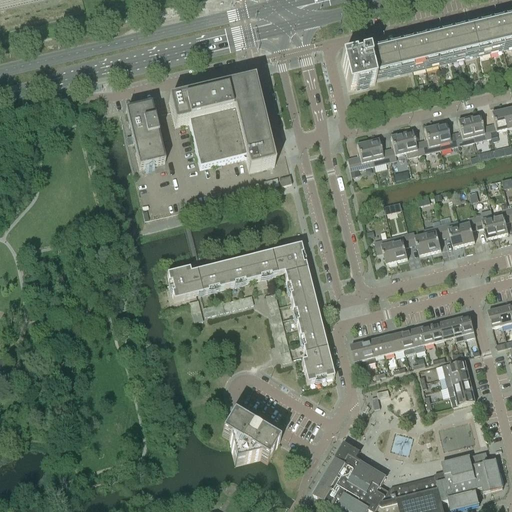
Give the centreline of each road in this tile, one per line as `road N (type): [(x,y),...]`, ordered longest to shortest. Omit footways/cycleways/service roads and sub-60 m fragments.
road 1 (residential): [(0,117),(255,63),(278,152),(302,146)]
road 2 (residential): [(348,134),(326,45),(511,2)]
road 3 (secondary): [(0,97),(251,37)]
road 4 (secondary): [(249,12),(0,71)]
road 5 (residential): [(331,427),(252,381),(238,386),(242,411),(315,454),(326,436)]
road 6 (residential): [(511,457),(471,294)]
road 7 (residential): [(348,134),(511,94)]
road 8 (residential): [(360,298),(323,140)]
road 9 (residential): [(302,146),(341,302)]
road 10 (residential): [(346,324),(471,294)]
